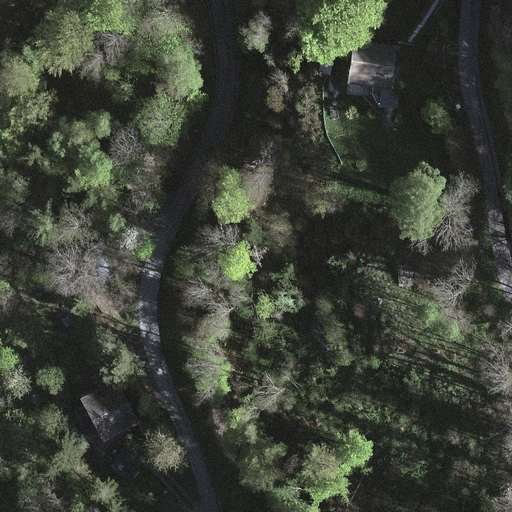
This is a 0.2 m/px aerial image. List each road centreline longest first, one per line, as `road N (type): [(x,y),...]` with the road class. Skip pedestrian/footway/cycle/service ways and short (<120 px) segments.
road 1 (unclassified): [(207,511),(153,355),(146,305),(157,256),(219,124),(226,50),(215,0)]
road 2 (unclassified): [(468,0),(467,85),(511,291)]
